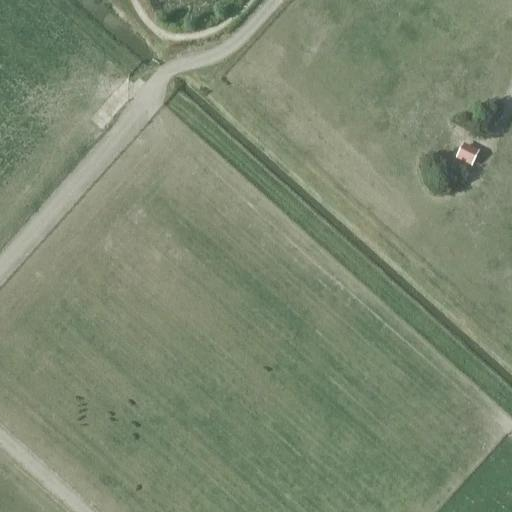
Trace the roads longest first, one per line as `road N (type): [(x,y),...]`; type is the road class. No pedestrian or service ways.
road 1 (track): [(511,354),(187,61)]
road 2 (track): [(0,260),(173,65),(234,41),(270,0)]
